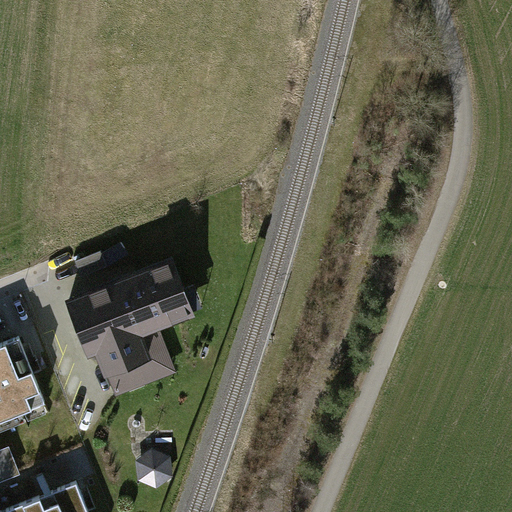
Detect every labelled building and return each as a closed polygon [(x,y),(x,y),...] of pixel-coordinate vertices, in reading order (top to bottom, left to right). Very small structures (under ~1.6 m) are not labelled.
[(76,260),(82,274),(107,265),(102,250),(76,260)] [(172,257),(70,298),(90,350),(98,347),(116,392),(157,376),(149,354),(166,348),(156,324),(193,310),(172,257)] [(20,336),(0,343),(0,418),(46,401),(20,336)] [(10,445),(0,448),(0,480),(21,473),(10,445)] [(167,458),(153,452),(141,461),(143,476),(157,481),(169,473),(167,458)] [(89,511),(78,481),(25,501),(29,511),(89,511)] [(29,511),(25,501),(0,510),(0,511),(29,511)]
